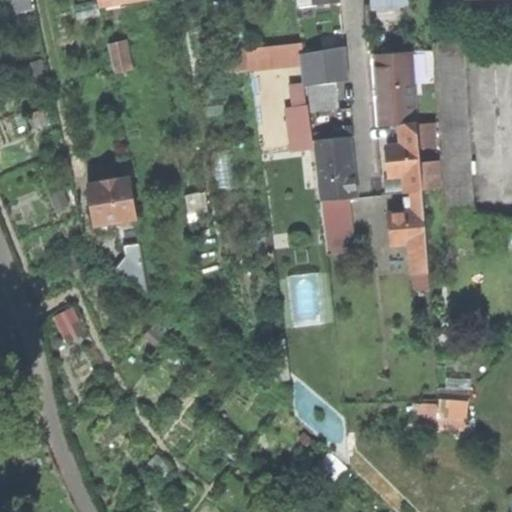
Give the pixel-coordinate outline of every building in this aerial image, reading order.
[(343,32),(320,36),(321,48),(344,44),(343,32)] [(443,220),(474,219),(463,36),(431,39),(443,220)] [(301,51),(300,40),(273,44),(274,54),(301,51)] [(118,41),(109,43),(115,72),(125,70),(118,41)] [(246,58),(274,54),(273,44),(245,47),(246,58)] [(345,57),(344,44),(321,48),(301,52),(303,64),(345,57)] [(381,124),(396,124),(412,122),(407,49),(375,53),(378,89),(381,124)] [(348,78),(346,61),(317,66),(319,81),(333,80),(348,78)] [(336,106),(333,80),(319,81),(306,83),(309,109),(336,106)] [(404,190),(410,189),(420,188),(416,122),(412,122),(396,124),(398,144),(385,144),(386,153),(388,174),(402,173),(404,190)] [(351,134),(314,138),(321,198),(347,196),(356,195),(352,162),(349,137),(351,137),(351,134)] [(109,179),(89,182),(96,222),(138,215),(132,175),(109,179)] [(420,188),(410,189),(412,210),(387,212),(388,227),(389,242),(410,240),(414,288),(429,287),(420,188)] [(353,249),(347,196),(321,198),(318,199),(325,252),(353,249)] [(142,240),(125,242),(127,253),(116,266),(150,294),(142,240)] [(77,306),(57,316),(70,343),(90,334),(77,306)] [(441,412),(467,414),(468,401),(440,399),(441,412)]
